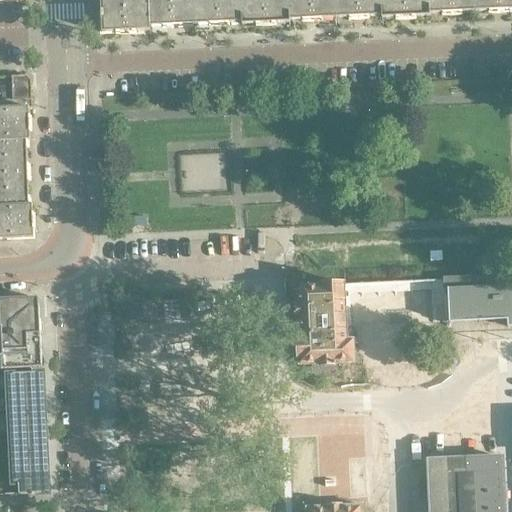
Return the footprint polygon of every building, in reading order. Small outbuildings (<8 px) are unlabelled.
[(100,0),(102,33),(116,32),(116,34),(127,33),(125,0),(100,0)] [(125,0),(127,33),(136,33),(136,31),(150,30),(150,26),(148,0),(125,0)] [(148,0),(150,26),(162,25),(163,28),(173,27),(171,0),(148,0)] [(171,0),(173,27),(182,27),(182,24),(196,24),(194,0),(171,0)] [(194,0),(196,24),(209,23),(209,25),(220,25),(218,0),(194,0)] [(218,0),(220,25),(229,24),(229,22),(241,22),(242,24),(243,24),(242,0),(218,0)] [(242,0),(243,24),(256,24),(256,26),(265,25),(264,0),(242,0)] [(264,0),(265,25),(275,25),(275,23),(288,22),(286,0),(264,0)] [(286,0),(288,22),(289,22),(289,20),(303,20),(303,21),(312,21),(311,0),(286,0)] [(311,0),(312,21),(322,20),(322,19),(335,18),(334,0),(311,0)] [(334,0),(335,18),(349,17),(349,19),(359,19),(357,0),(334,0)] [(357,0),(359,19),(369,18),(369,16),(381,16),(381,18),(383,18),(381,0),(357,0)] [(381,0),(383,18),(395,17),(395,19),(405,19),(404,0),(381,0)] [(404,0),(405,19),(415,18),(415,16),(427,16),(426,0),(404,0)] [(426,0),(427,16),(429,16),(429,13),(442,13),(442,15),(452,15),(450,0),(426,0)] [(450,0),(452,15),(462,14),(462,12),(475,12),(474,0),(450,0)] [(474,0),(475,12),(489,11),(489,13),(498,12),(497,0),(474,0)] [(511,0),(497,0),(498,12),(508,12),(508,10),(511,9),(511,0)] [(0,76),(0,108),(28,107),(28,109),(32,109),(30,80),(25,76),(0,76)] [(0,141),(26,140),(29,140),(28,109),(28,107),(0,108),(0,141)] [(0,173),(27,172),(26,140),(0,141),(0,173)] [(0,205),(29,204),(27,172),(0,173),(0,205)] [(0,238),(33,238),(33,232),(32,204),(29,204),(0,205),(0,238)] [(504,277),(475,279),(476,321),(506,320),(504,277)] [(475,279),(444,280),(446,323),(476,321),(475,279)] [(446,323),(444,280),(345,285),(344,285),(344,284),(320,285),(303,286),(302,285),(296,292),(297,293),(297,297),(297,305),(297,318),(298,318),(299,333),(298,333),(300,366),(312,365),(312,366),(313,372),(314,373),(317,377),(337,376),(341,371),(341,365),(355,364),(354,339),(352,339),(348,339),(347,327),(351,327),(443,323),(446,323)] [(39,298),(0,299),(0,334),(41,333),(39,298)] [(41,333),(0,334),(0,337),(1,356),(1,369),(42,367),(41,333)] [(43,393),(42,372),(6,374),(7,395),(43,393)] [(43,413),(43,393),(7,395),(8,415),(43,413)] [(44,433),(43,413),(8,415),(9,435),(44,433)] [(45,453),(44,433),(9,435),(10,455),(45,453)] [(46,473),(45,453),(10,455),(11,475),(46,473)] [(502,511),(500,457),(428,460),(430,511),(502,511)] [(47,493),(46,473),(11,475),(11,485),(18,484),(18,494),(19,495),(47,493)]
